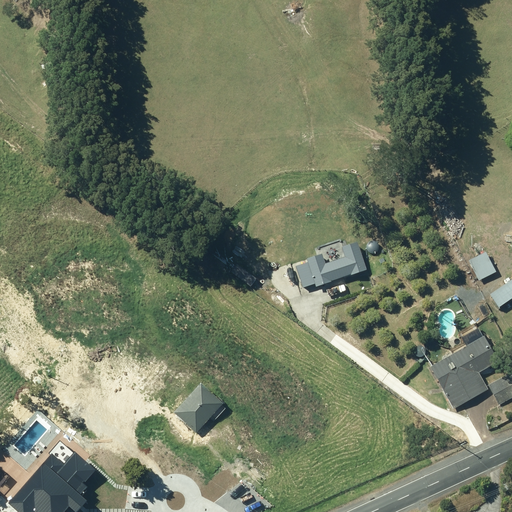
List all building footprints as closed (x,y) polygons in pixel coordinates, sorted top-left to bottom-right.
[(469,249),(486,279),(494,274),(477,245),(469,249)] [(511,279),(488,296),(497,309),(511,298),(511,279)] [(426,370),(451,411),(486,391),(476,375),(493,365),(478,340),(426,370)] [(485,387),(492,398),(511,385),(511,384),(506,375),(485,387)] [(89,498),(129,496),(128,465),(88,467),(89,498)] [(43,511),(54,500),(27,476),(0,506),(0,509),(3,511),(43,511)] [(164,511),(162,501),(138,507),(139,511),(164,511)]
